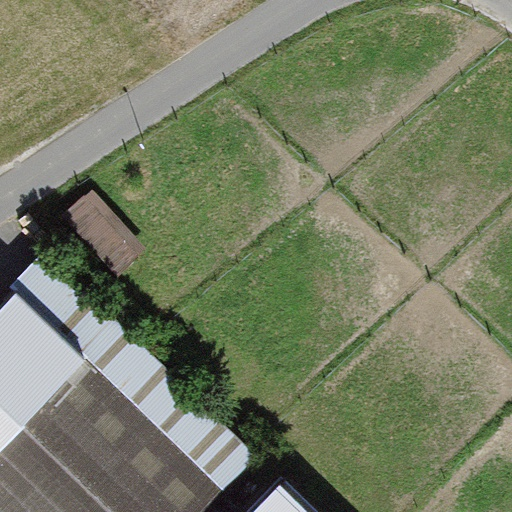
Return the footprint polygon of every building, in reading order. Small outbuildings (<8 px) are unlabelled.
[(174,126),(143,196),(171,208),(202,138),(174,126)] [(121,261),(139,244),(88,191),(71,208),(121,261)] [(0,498),(14,511),(196,511),(215,493),(262,444),(51,239),(0,290),(0,498)] [(327,511),(285,472),(245,511),(327,511)] [(234,511),(215,493),(196,511),(234,511)]
